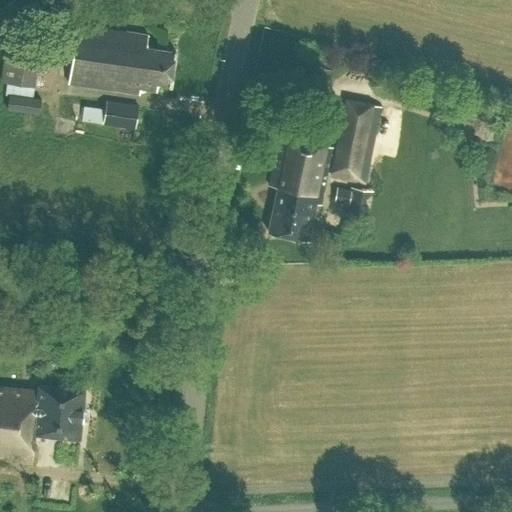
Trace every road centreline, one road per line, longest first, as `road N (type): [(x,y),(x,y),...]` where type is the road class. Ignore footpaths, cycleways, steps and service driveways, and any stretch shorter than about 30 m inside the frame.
road 1 (unclassified): [(183,511),(206,257),(246,0)]
road 2 (unclassified): [(200,511),(511,497)]
